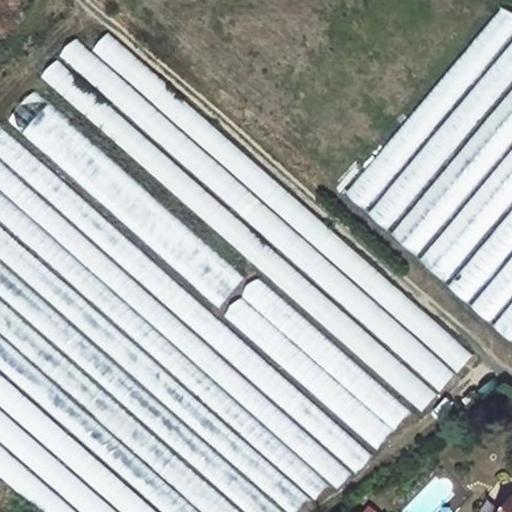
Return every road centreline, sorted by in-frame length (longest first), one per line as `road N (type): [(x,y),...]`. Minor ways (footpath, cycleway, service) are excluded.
road 1 (track): [(82,0),(511,371)]
road 2 (track): [(492,355),(311,511)]
